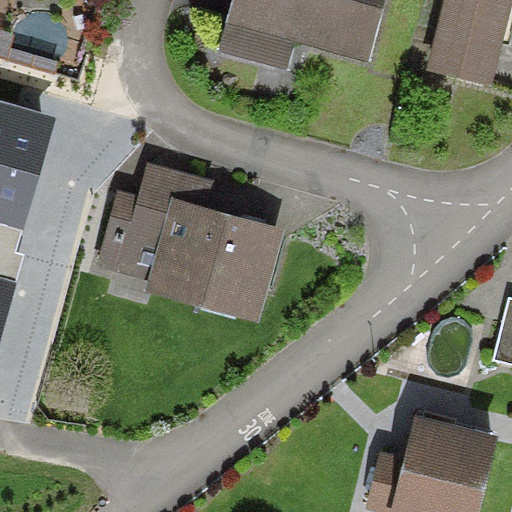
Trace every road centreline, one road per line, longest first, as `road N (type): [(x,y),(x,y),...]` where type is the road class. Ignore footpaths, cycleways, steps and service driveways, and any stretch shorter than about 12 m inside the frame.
road 1 (residential): [(448,229),(280,377),(163,465),(125,511)]
road 2 (residential): [(149,0),(143,61),(152,82),(185,110),(353,162),(448,229)]
